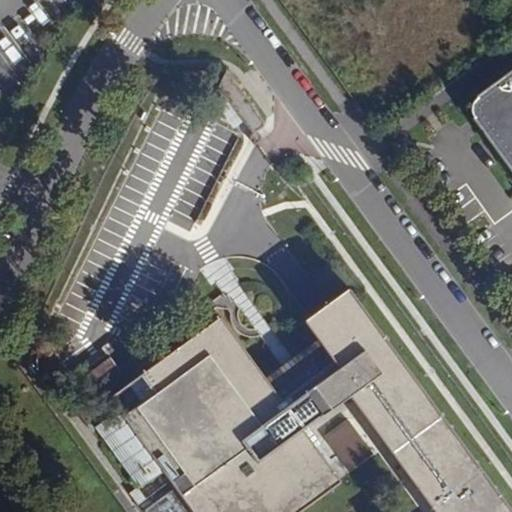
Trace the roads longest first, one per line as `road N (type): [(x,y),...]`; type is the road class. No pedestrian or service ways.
road 1 (unclassified): [(219,0),(511,394)]
road 2 (residential): [(158,0),(87,108),(0,295)]
